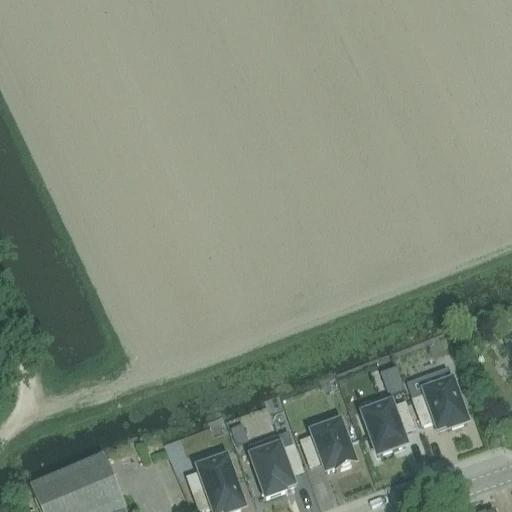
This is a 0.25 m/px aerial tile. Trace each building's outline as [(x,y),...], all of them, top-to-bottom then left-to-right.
[(396,371),(380,377),(388,400),(404,394),(396,371)] [(467,427),(451,386),(423,396),(424,399),(411,404),(421,430),(434,425),(438,435),(447,432),(448,434),(467,427)] [(362,418),(378,459),(396,452),(395,450),(405,447),(401,436),(414,432),(405,405),(391,410),(390,407),(362,418)] [(355,468),(340,426),(312,436),(313,439),(299,444),(309,470),(322,465),(326,476),(336,472),(336,474),(355,468)] [(241,430),(231,434),(236,448),(247,445),(241,430)] [(250,459),(265,501),(284,494),(283,491),(292,488),(289,478),(302,473),(292,447),(279,451),(278,449),(250,459)] [(123,511),(125,511),(112,481),(103,459),(30,490),(38,511),(123,511)] [(199,477),(187,482),(197,511),(209,511),(211,511),(243,511),(240,501),(243,499),(238,484),(234,485),(226,462),(198,472),(199,477)]
